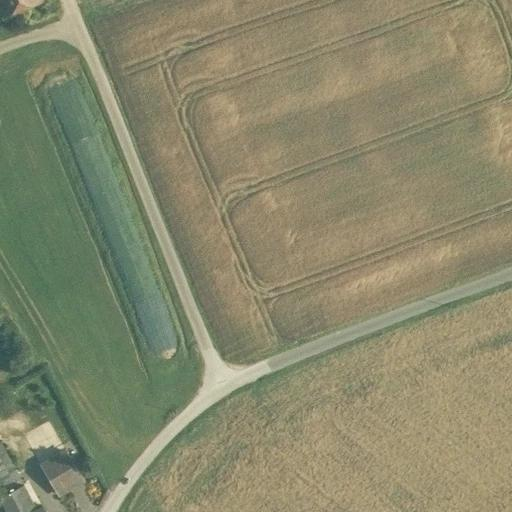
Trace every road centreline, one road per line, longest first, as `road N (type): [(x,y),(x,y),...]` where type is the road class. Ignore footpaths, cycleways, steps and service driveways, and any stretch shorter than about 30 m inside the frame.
road 1 (unclassified): [(224,386),(67,0)]
road 2 (unclassified): [(224,386),(335,335),(511,276)]
road 3 (unclassified): [(108,511),(152,451),(224,386)]
